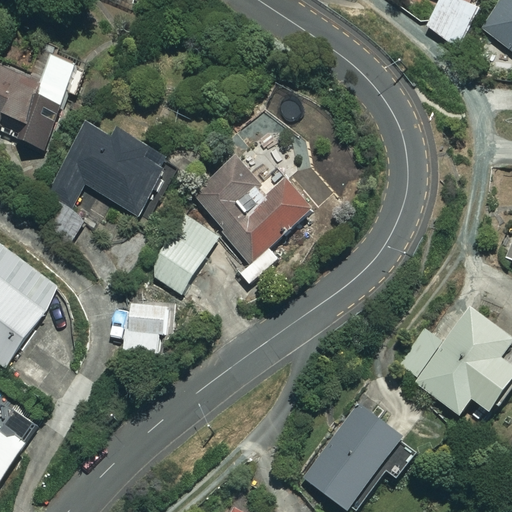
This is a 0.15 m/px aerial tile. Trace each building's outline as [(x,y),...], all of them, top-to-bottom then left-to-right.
[(432,0),(437,2),(421,35),(460,53),(483,4),(475,0),(432,0)] [(511,0),(503,0),(481,30),(511,52),(511,0)] [(19,143),(45,153),(68,96),(75,99),(84,77),(77,74),(79,69),(53,59),(42,86),(0,68),(0,121),(2,118),(26,127),(19,143)] [(112,140),(90,127),(34,216),(74,241),(86,222),(96,228),(112,202),(136,218),(169,165),(117,133),(112,140)] [(270,197),(239,159),(193,196),(249,266),(239,275),(247,285),(277,262),(267,249),(309,215),(285,185),(270,197)] [(217,239),(185,218),(149,274),(181,295),(217,239)] [(62,291),(0,245),(0,363),(5,368),(62,291)] [(167,304),(130,303),(130,331),(123,331),(122,355),(160,356),(161,336),(167,336),(167,304)] [(511,343),(466,305),(436,341),(430,335),(401,370),(458,418),(471,401),(489,416),(511,389),(511,369),(499,358),(511,343)] [(511,398),(501,412),(511,421),(511,398)] [(343,511),(349,511),(351,510),(354,511),(359,511),(389,475),(395,481),(416,454),(358,409),(302,480),(343,511)] [(0,429),(0,483),(34,435),(9,417),(0,429)]
